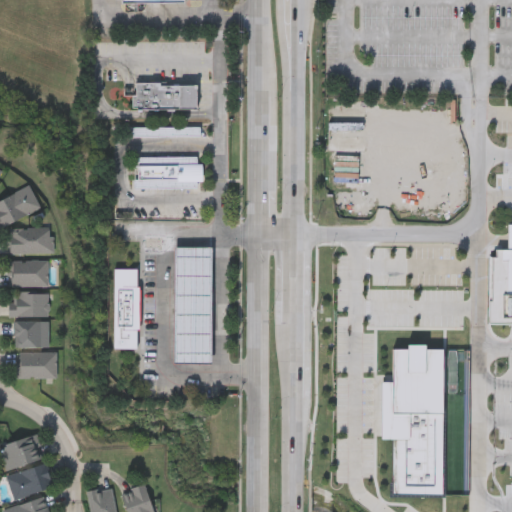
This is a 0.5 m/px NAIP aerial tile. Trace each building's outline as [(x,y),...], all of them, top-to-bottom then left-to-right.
[(197,107),(134,107),(134,80),(197,80),(197,107)] [(133,186),(132,154),(202,154),(202,185),(133,186)] [(0,196),(29,184),(39,206),(0,224),(0,196)] [(511,292),(505,292),(505,259),(500,259),(500,246),(506,246),(507,223),(511,223),(511,292)] [(51,250),(9,251),(9,226),(50,225),(51,250)] [(173,362),(173,245),(211,245),(210,362),(173,362)] [(47,258),(47,284),(9,284),(9,258),(47,258)] [(113,347),(113,267),(136,267),(136,284),(139,284),(139,328),(136,328),(136,347),(113,347)] [(10,290),(46,290),(46,314),(10,314),(10,290)] [(13,344),(13,317),(48,317),(48,344),(13,344)] [(426,347),(445,347),(443,493),(393,492),(393,439),(381,439),(381,381),(393,381),(394,347),(409,347),(409,342),(426,343),(426,347)] [(54,375),(15,375),(15,350),(54,350),(54,375)] [(0,450),(0,441),(36,433),(41,457),(4,466),(0,450)] [(12,497),(5,473),(48,460),(55,484),(12,497)] [(126,511),(121,490),(145,484),(152,511),(126,511)] [(114,511),(89,511),(85,491),(110,486),(114,511)] [(2,511),(1,507),(43,494),(49,511),(2,511)]
